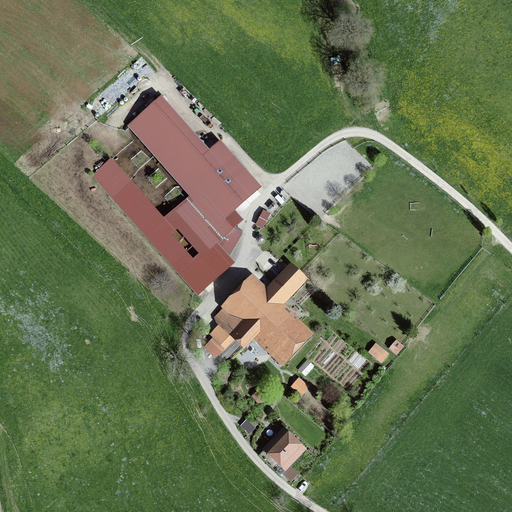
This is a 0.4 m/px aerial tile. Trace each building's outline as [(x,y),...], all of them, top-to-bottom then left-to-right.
[(90,104),(99,114),(121,96),(113,86),(90,104)] [(192,172),(213,154),(159,94),(126,124),(190,194),(164,217),(111,158),(92,176),(189,285),(197,276),(196,275),(218,252),(212,246),(191,223),(192,222),(188,218),(197,210),(193,206),(209,191),(192,172)] [(219,148),(213,154),(192,172),(209,191),(193,206),(197,210),(188,218),(192,222),(191,223),(212,246),(223,236),(216,228),(230,215),(225,210),(253,186),(219,148)] [(232,229),(223,236),(212,246),(218,252),(196,275),(197,276),(189,285),(188,286),(199,297),(231,264),(224,257),(240,233),(232,229)] [(235,311),(229,317),(223,311),(216,318),(223,324),(226,327),(225,329),(243,347),(257,333),(278,353),(274,356),(280,363),(306,336),(248,280),(226,302),(235,311)] [(397,340),(389,349),(396,356),(404,346),(397,340)] [(376,343),(368,352),(381,362),(389,353),(376,343)] [(313,366),(307,360),(299,368),(305,374),(313,366)] [(298,376),(291,389),(303,396),(311,384),(298,376)] [(259,455),(280,475),(287,468),(285,465),(301,449),(285,434),(269,450),(267,448),(259,455)]
